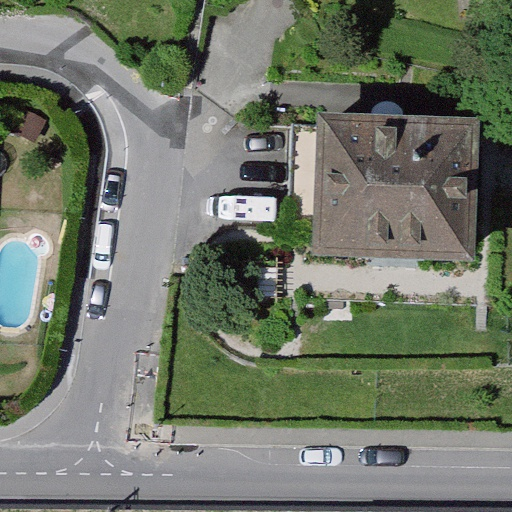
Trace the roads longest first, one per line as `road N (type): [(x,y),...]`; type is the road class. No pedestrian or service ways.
road 1 (residential): [(0,40),(42,43),(101,69),(147,129),(92,476)]
road 2 (residential): [(92,476),(511,480)]
